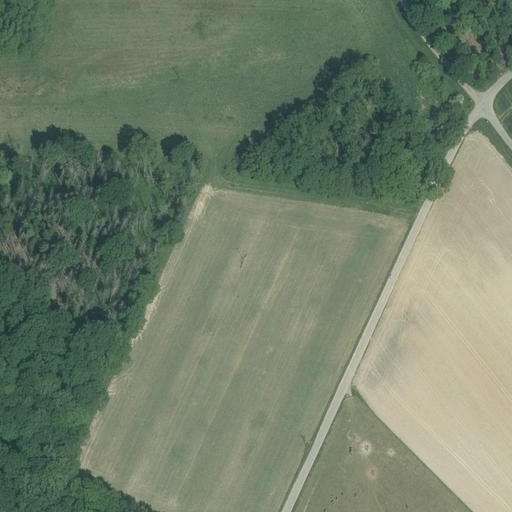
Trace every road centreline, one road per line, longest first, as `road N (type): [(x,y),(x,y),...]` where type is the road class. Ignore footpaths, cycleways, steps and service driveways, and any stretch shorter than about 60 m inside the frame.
road 1 (unclassified): [(511,75),(481,105),(441,174),(286,511)]
road 2 (track): [(511,144),(400,0)]
